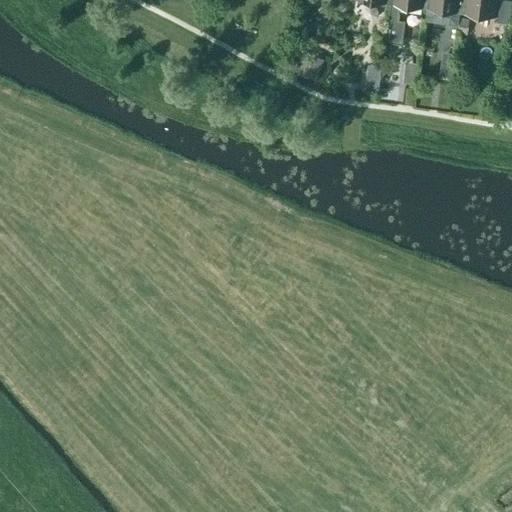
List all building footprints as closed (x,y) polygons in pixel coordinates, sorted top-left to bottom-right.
[(390,0),(333,0),(332,7),(356,10),(357,0),(368,0),(390,3),(390,0)] [(425,7),(426,0),(390,0),(390,3),(391,3),(385,41),(401,43),(404,21),(397,19),(400,4),(425,7)] [(460,12),(461,0),(426,0),(425,7),(426,7),(424,21),(458,26),(459,12),(460,12)] [(511,0),(461,0),(460,12),(497,17),(496,24),(511,26),(511,17),(511,0)] [(460,18),(458,35),(467,36),(469,19),(460,18)] [(293,60),(290,66),(297,68),(295,73),(297,74),(315,81),(319,71),(320,68),(323,60),(303,52),(303,53),(302,52),(297,50),(293,60)] [(440,67),(439,78),(452,80),(453,69),(440,67)]
